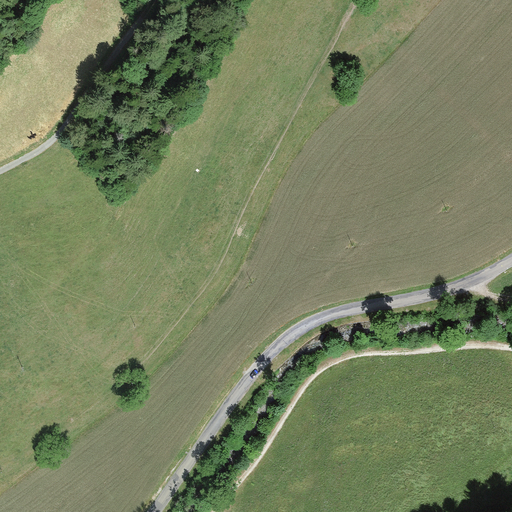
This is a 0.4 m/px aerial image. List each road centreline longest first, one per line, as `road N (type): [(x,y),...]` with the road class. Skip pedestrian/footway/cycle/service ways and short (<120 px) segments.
road 1 (tertiary): [(511,259),(430,295),(316,319),(282,341),(153,511)]
road 2 (unclassified): [(127,38),(66,128),(0,172)]
